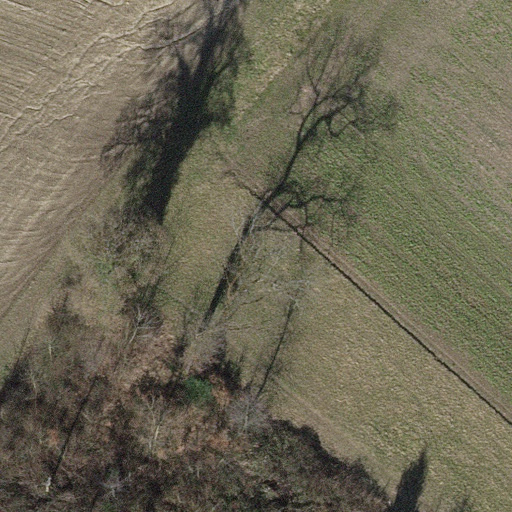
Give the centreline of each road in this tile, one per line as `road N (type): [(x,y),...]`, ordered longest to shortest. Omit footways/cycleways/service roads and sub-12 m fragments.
road 1 (track): [(160,211),(469,511)]
road 2 (track): [(70,511),(240,289)]
